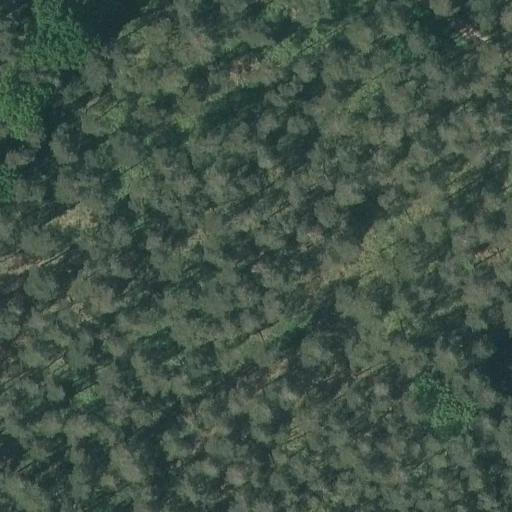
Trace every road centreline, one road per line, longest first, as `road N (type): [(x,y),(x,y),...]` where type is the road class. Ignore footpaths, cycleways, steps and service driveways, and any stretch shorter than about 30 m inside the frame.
road 1 (track): [(511,336),(419,354),(284,336),(197,371),(79,445),(0,467)]
road 2 (track): [(405,0),(511,79)]
